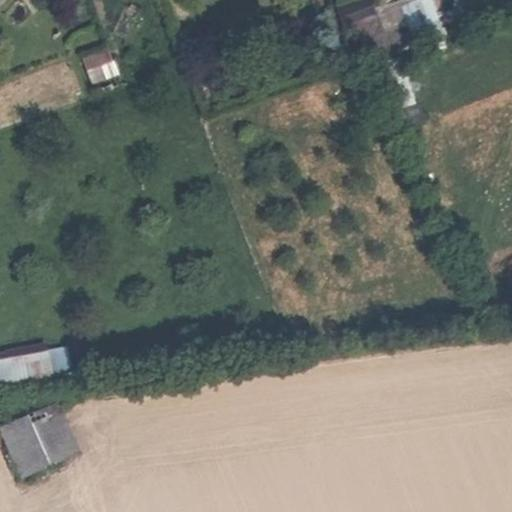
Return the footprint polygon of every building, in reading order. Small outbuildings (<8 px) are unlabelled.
[(409,8),(391,14),(396,28),(413,22),(409,8)] [(413,22),(396,28),(403,48),(420,41),(413,22)] [(0,346),(0,379),(43,373),(40,351),(38,341),(0,346)] [(58,404),(30,415),(48,460),(76,449),(58,404)] [(0,426),(0,431),(17,472),(48,460),(30,415),(0,426)]
